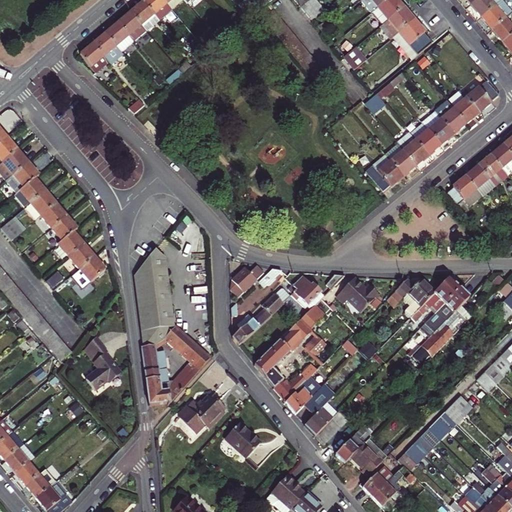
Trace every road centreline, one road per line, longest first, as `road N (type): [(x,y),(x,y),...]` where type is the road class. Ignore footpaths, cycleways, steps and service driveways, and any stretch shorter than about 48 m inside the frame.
road 1 (residential): [(219,233),(227,352),(365,511)]
road 2 (residential): [(114,219),(145,417),(138,452)]
road 3 (residential): [(348,266),(351,246),(511,115)]
road 4 (residential): [(11,84),(100,185),(114,219)]
road 5 (residential): [(161,169),(45,54)]
road 6 (residential): [(348,266),(511,265)]
road 7 (residential): [(219,233),(261,259),(348,266)]
